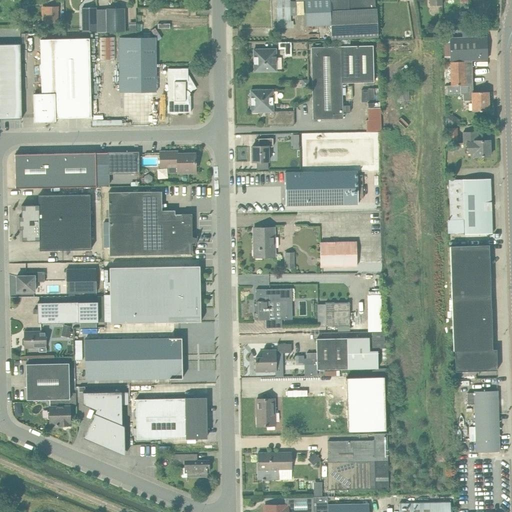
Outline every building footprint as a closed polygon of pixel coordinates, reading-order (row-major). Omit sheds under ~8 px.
[(295,0),(296,0),(297,0),(304,0),(305,26),(331,25),(331,39),(379,37),(377,9),(375,9),(374,0),(295,0)] [(63,24),(63,12),(58,12),(58,7),(44,8),(45,24),(63,24)] [(96,7),(82,8),(83,32),(97,31),(96,7)] [(126,31),(125,8),(107,8),(108,32),(126,31)] [(116,36),(101,37),(101,59),(116,58),(116,36)] [(486,37),(449,38),(444,38),(445,62),(450,61),(451,85),(447,85),(447,92),(472,92),(471,60),(487,60),(486,37)] [(43,118),(91,117),(89,38),(40,39),(42,94),(33,94),(34,122),(43,122),(43,118)] [(126,38),(126,82),(126,92),(156,92),(156,38),(126,38)] [(291,56),(291,42),(279,43),(279,49),(285,49),(285,56),(291,56)] [(21,44),(0,44),(0,119),(22,119),(21,44)] [(313,119),(343,118),(343,113),(350,113),(349,83),(374,82),(373,45),(341,46),(311,47),(313,119)] [(275,49),(263,49),(253,49),(254,72),(264,71),(276,71),(275,49)] [(168,69),(168,113),(190,112),(190,95),(189,93),(188,91),(185,90),(185,81),(188,81),(188,68),(168,69)] [(408,86),(397,86),(398,101),(408,101),(408,86)] [(266,112),(266,126),(294,125),(294,111),(273,111),(272,90),(250,90),(251,112),(266,112)] [(472,92),(447,92),(447,95),(463,95),(463,101),(472,101),(472,111),(488,111),(488,92),(472,92)] [(366,132),(380,131),(380,107),(368,107),(368,119),(366,119),(366,132)] [(449,128),(449,141),(457,141),(457,128),(449,128)] [(489,141),(477,141),(477,132),(463,132),(463,144),(467,143),(467,152),(474,152),(474,156),(490,156),(489,141)] [(271,138),(268,139),(258,139),(259,146),(252,146),(252,162),(262,162),(268,161),(268,146),(273,146),(273,138),(271,138)] [(177,173),(180,173),(190,173),(190,170),(196,170),(195,155),(177,155),(177,151),(159,152),(160,167),(169,167),(168,164),(177,164),(177,173)] [(139,173),(139,162),(139,152),(108,152),(108,162),(108,174),(139,173)] [(96,186),(95,153),(15,154),(15,188),(96,186)] [(357,171),(295,173),(285,173),(286,205),(296,205),(358,203),(357,171)] [(145,176),(144,181),(148,184),(152,182),(152,177),(149,175),(145,176)] [(459,234),(482,233),(492,233),(490,179),(480,180),(449,180),(450,220),(464,220),(464,226),(459,227),(459,234)] [(151,192),(108,192),(109,256),(192,254),(192,244),(195,244),(194,246),(195,246),(198,236),(197,236),(196,238),(192,237),(191,214),(152,215),(151,192)] [(20,230),(22,230),(22,241),(39,241),(39,250),(91,249),(90,194),(38,195),(39,205),(21,205),(21,217),(20,217),(20,216),(19,216),(19,230),(20,230)] [(274,227),(267,227),(253,228),(254,257),(267,257),(271,257),(271,248),(274,248),(274,227)] [(321,267),(350,266),(350,242),(320,242),(321,267)] [(489,245),(450,246),(450,274),(490,273),(489,245)] [(293,253),(284,253),(284,270),(293,270),(293,253)] [(199,268),(200,268),(200,266),(110,267),(110,323),(201,321),(201,308),(199,308),(199,268)] [(95,292),(94,267),(64,268),(64,293),(95,292)] [(35,282),(45,282),(44,272),(25,272),(25,276),(16,276),(17,292),(35,292),(35,282)] [(490,273),(450,274),(451,302),(491,300),(490,273)] [(282,316),(288,316),(291,302),(291,289),(256,289),(256,301),(254,301),(254,320),(265,320),(266,328),(282,327),(281,319),(276,319),(275,301),(282,301),(282,316)] [(491,300),(451,302),(452,326),(492,325),(491,300)] [(97,302),(37,303),(37,304),(38,304),(38,309),(33,309),(33,313),(38,313),(38,321),(38,323),(80,323),(96,322),(98,322),(97,302)] [(326,326),(350,326),(349,302),(325,302),(326,326)] [(69,336),(71,325),(64,323),(62,334),(69,336)] [(492,325),(452,326),(453,351),(493,349),(492,325)] [(24,332),(24,348),(46,347),(46,331),(24,332)] [(372,348),(384,348),(384,332),(372,332),(372,348)] [(86,380),(172,378),(182,378),(181,338),(86,340),(86,380)] [(347,338),(316,339),(317,353),(317,369),(348,369),(378,368),(377,351),(369,351),(369,344),(347,344),(347,338)] [(277,353),(291,353),(291,344),(277,344),(277,353)] [(493,349),(453,351),(454,371),(497,370),(496,349),(493,349)] [(256,372),(279,371),(278,364),(276,364),(275,350),(262,350),(262,357),(255,358),(256,372)] [(307,358),(304,358),(305,376),(317,376),(317,369),(317,353),(307,353),(307,358)] [(56,426),(68,425),(68,422),(70,422),(70,406),(69,406),(69,399),(69,363),(26,364),(27,400),(50,400),(50,406),(49,406),(50,423),(56,423),(56,426)] [(384,377),(346,378),(348,432),(386,431),(384,377)] [(346,418),(345,385),(325,386),(325,418),(346,418)] [(83,438),(99,444),(99,445),(102,446),(105,447),(105,448),(105,447),(108,448),(108,449),(108,448),(111,450),(112,450),(114,451),(114,452),(115,451),(117,452),(117,453),(118,452),(125,455),(124,426),(122,425),(122,391),(82,392),(82,404),(96,410),(94,414),(93,413),(83,438)] [(475,404),(476,452),(489,451),(499,451),(497,391),(487,391),(474,392),(474,393),(467,393),(468,404),(475,404)] [(136,399),(136,430),(136,439),(206,438),(205,398),(136,399)] [(274,398),(266,399),(256,399),(257,426),(275,425),(274,398)] [(374,434),(374,440),(327,442),(328,462),(328,490),(388,489),(387,461),(386,433),(374,434)] [(268,452),(258,452),(258,480),(268,480),(291,479),(291,470),(290,452),(268,452)] [(307,459),(313,465),(320,459),(314,453),(307,459)] [(207,460),(191,461),(191,454),(173,454),(174,464),(186,464),(187,477),(201,476),(201,475),(207,475),(207,460)] [(313,481),(313,495),(322,495),(321,481),(313,481)] [(277,503),(277,505),(267,506),(267,511),(313,511),(313,502),(328,502),(327,498),(313,498),(313,497),(285,498),(285,505),(282,505),(282,503),(277,503)] [(328,502),(313,502),(313,511),(328,511),(328,510),(328,505),(328,502)] [(450,511),(450,502),(399,503),(399,511),(450,511)]
